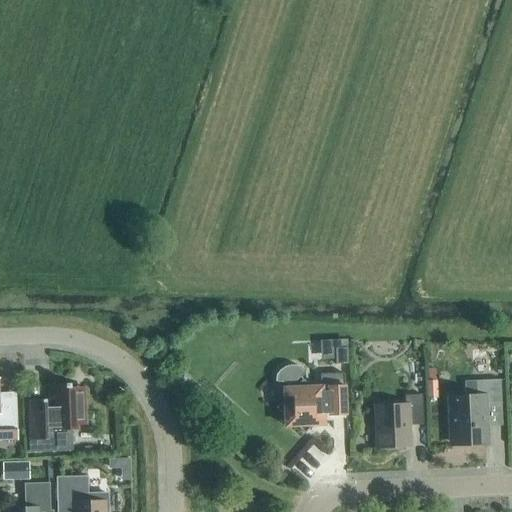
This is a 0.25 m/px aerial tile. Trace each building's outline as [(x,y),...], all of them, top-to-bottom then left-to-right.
[(339,365),(349,364),(348,347),(338,348),(339,365)] [(310,388),(301,381),(300,379),(305,374),(301,369),(295,366),(289,366),(283,368),(279,371),(275,376),(275,382),(287,384),(288,389),(283,389),(283,400),(275,409),(284,417),(284,427),(295,427),(304,435),(311,426),(322,426),(322,415),(326,410),(328,411),(329,414),(344,413),(342,374),(319,375),(320,388),(310,388)] [(449,447),(458,446),(487,446),(486,425),(502,425),(500,381),(476,382),(476,396),(447,397),(449,447)] [(435,382),(424,383),(425,400),(435,399),(435,382)] [(45,408),(45,401),(26,402),(28,453),(72,452),(70,422),(84,421),(82,393),(69,394),(69,385),(50,386),(50,408),(45,408)] [(0,394),(0,441),(17,441),(15,394),(0,394)] [(422,426),(421,396),(404,397),(404,405),(372,406),(372,407),(374,407),(376,449),(362,450),(362,451),(411,449),(411,448),(409,448),(408,426),(422,426)] [(116,457),(117,479),(134,479),(133,456),(116,457)] [(2,482),(28,481),(28,463),(2,464),(2,482)] [(87,478),(56,478),(56,511),(107,511),(107,494),(88,494),(87,478)] [(48,511),(48,485),(24,485),(24,509),(6,510),(6,511),(48,511)]
